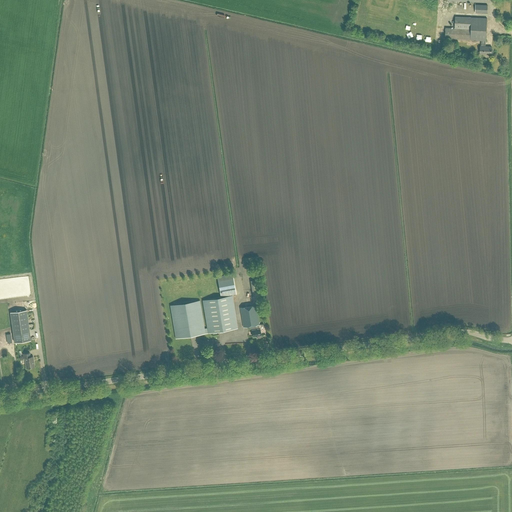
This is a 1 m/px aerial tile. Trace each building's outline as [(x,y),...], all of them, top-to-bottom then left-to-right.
[(475,13),(488,13),(488,5),(475,4),(475,13)] [(455,17),(455,28),(447,28),(447,39),(471,39),(471,40),(481,41),(481,46),(480,46),(480,54),(492,54),(493,54),(493,53),(493,51),(492,50),(492,46),(486,46),(487,18),(455,17)] [(220,296),(236,293),(233,273),(217,276),(220,296)] [(238,328),(232,295),(202,300),(206,327),(204,328),(200,300),(169,305),(175,338),(238,328)] [(252,337),(256,336),(256,338),(261,337),(256,305),(240,307),(243,327),(251,326),(252,337)] [(10,312),(14,342),(30,340),(26,310),(10,312)] [(30,353),(23,354),(23,358),(25,358),(26,368),(35,367),(33,356),(30,356),(30,353)]
